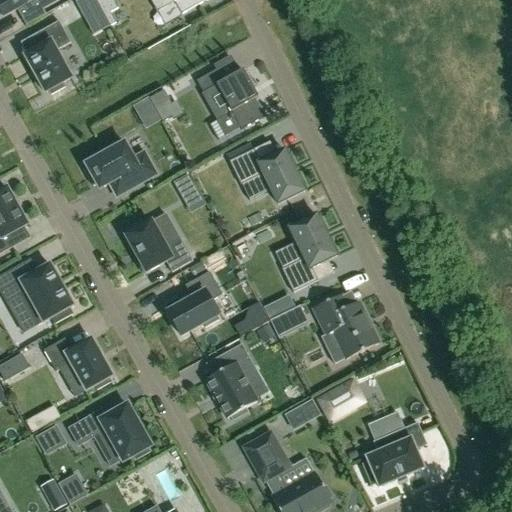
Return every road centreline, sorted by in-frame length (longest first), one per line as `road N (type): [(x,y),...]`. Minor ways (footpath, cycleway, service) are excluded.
road 1 (residential): [(398,511),(461,483),(465,455),(246,0)]
road 2 (residential): [(227,511),(0,97)]
